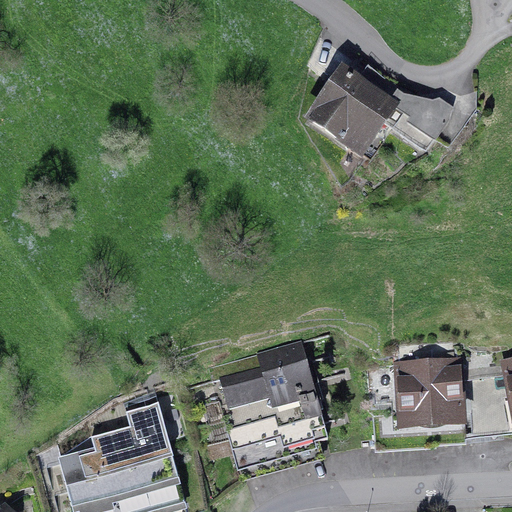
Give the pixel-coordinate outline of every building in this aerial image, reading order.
[(349,67),(310,118),(362,157),(400,105),(349,67)] [(301,347),(218,370),(248,476),(331,453),(301,347)] [(511,362),(489,366),(498,433),(511,430),(511,362)] [(449,364),(378,366),(380,431),(451,429),(449,364)] [(66,463),(78,511),(188,511),(162,408),(129,416),(132,429),(93,439),(97,455),(66,463)]
